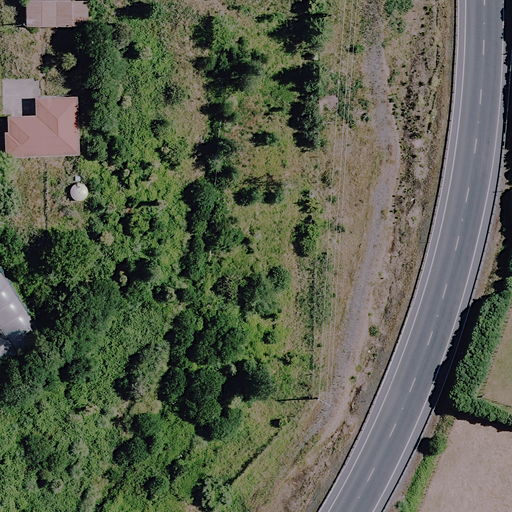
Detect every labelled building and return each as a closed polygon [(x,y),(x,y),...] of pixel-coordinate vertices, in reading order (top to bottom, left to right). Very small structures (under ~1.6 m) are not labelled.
[(86,0),(26,0),(26,28),(86,29),(86,0)] [(0,110),(0,119),(5,119),(5,159),(79,157),(78,98),(40,98),(39,79),(0,80),(0,110)] [(88,200),(85,184),(70,186),(72,202),(88,200)] [(0,326),(19,353),(43,336),(0,274),(0,326)] [(0,365),(19,353),(0,326),(0,365)]
